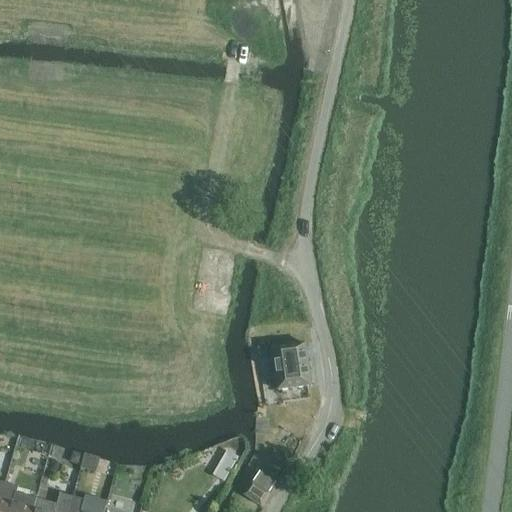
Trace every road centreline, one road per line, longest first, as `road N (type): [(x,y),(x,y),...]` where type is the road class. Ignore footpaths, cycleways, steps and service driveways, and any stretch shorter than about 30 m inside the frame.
road 1 (residential): [(275,511),(328,430),(337,388),(302,250),(347,0)]
road 2 (track): [(234,0),(237,58),(205,214),(208,234),(305,264)]
road 3 (unclassified): [(483,511),(511,294)]
